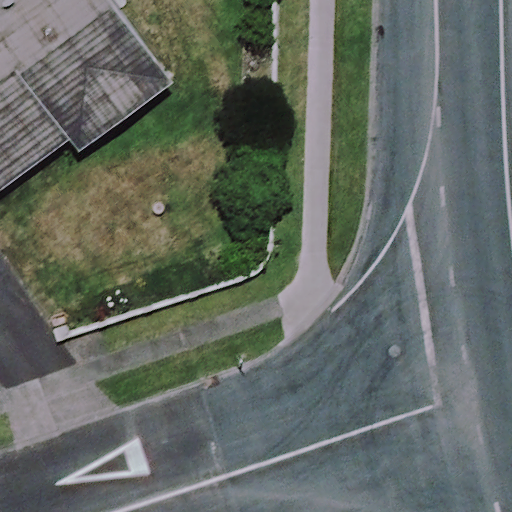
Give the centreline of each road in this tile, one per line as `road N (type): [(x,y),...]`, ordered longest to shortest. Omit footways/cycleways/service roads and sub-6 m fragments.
road 1 (residential): [(511,382),(126,511)]
road 2 (tertiary): [(511,229),(488,0)]
